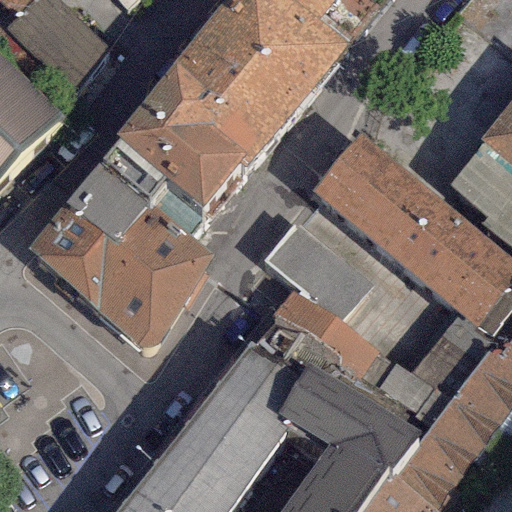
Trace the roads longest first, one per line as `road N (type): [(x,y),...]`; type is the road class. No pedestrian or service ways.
road 1 (residential): [(165,420),(259,235),(461,0)]
road 2 (residential): [(0,297),(38,230),(226,0)]
road 3 (residential): [(165,420),(0,298)]
